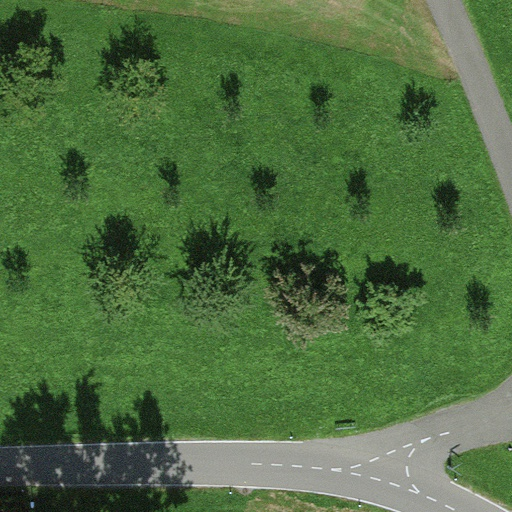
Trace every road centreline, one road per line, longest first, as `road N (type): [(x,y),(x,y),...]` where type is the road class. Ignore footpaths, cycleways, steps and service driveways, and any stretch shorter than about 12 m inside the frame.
road 1 (unclassified): [(0,470),(386,470),(455,511)]
road 2 (track): [(445,0),(511,161)]
road 3 (track): [(511,421),(426,441),(386,470)]
